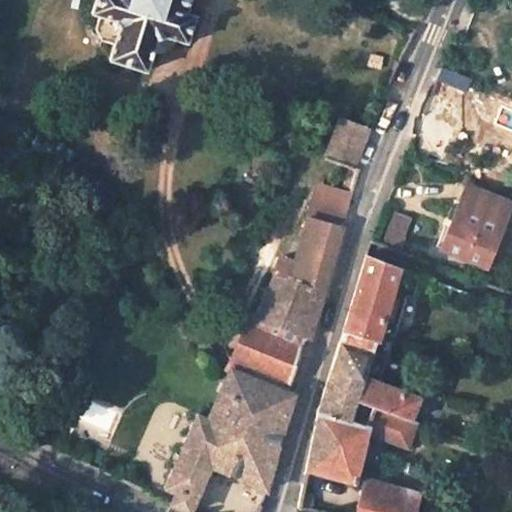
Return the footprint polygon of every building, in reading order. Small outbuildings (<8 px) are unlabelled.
[(92,0),(90,10),(112,17),(115,27),(105,54),(141,68),(150,42),(162,35),(183,42),(192,14),(182,11),(185,0),(92,0)] [(353,167),(369,129),(342,116),(325,157),(346,168),(336,224),(313,212),(301,255),(330,271),(360,171),(353,167)] [(485,268),(510,204),(467,188),(442,251),(485,268)] [(383,246),(401,252),(407,239),(405,238),(412,220),(395,214),(383,246)] [(286,248),(276,267),(324,292),(330,271),(301,255),(286,248)] [(418,396),(359,375),(396,267),(397,265),(367,254),(335,348),(324,381),(323,386),(410,418),(418,396)] [(276,267),(255,310),(308,337),(310,338),(324,292),(276,267)] [(240,339),(228,362),(294,396),(290,386),(296,366),(298,359),(304,340),(308,337),(255,310),(240,339)] [(228,362),(204,408),(192,402),(155,475),(166,479),(162,490),(173,495),(169,504),(187,511),(190,511),(213,465),(265,490),(294,396),(228,362)] [(366,432),(406,447),(416,420),(323,386),(314,423),(305,468),(354,482),(366,432)] [(412,511),(418,493),(362,478),(353,511),(412,511)]
